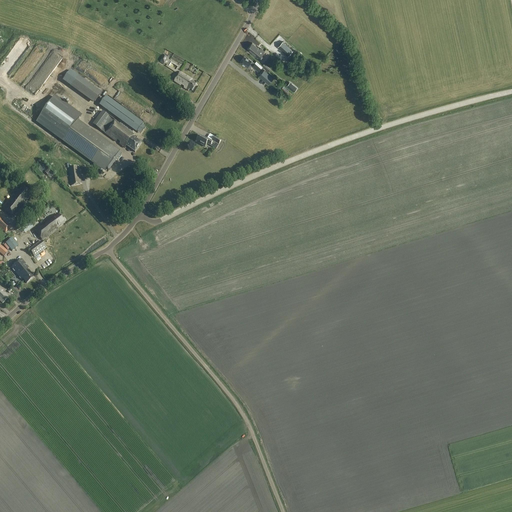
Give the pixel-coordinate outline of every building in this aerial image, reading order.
[(348,42),(346,43),(349,50),(350,50),(355,48),(352,41),(348,42)] [(288,56),(293,51),(286,45),(283,42),(278,47),(288,56)] [(252,43),(247,49),(252,53),(252,54),(262,62),(265,58),(261,56),(264,52),(260,48),(260,49),(252,43)] [(243,57),(240,63),(244,65),(245,66),(246,67),(247,67),(250,68),(251,66),(252,66),(253,67),(258,72),(261,69),(262,67),(256,62),(255,63),(248,59),(243,57)] [(269,83),(274,79),(264,70),(260,74),(269,83)] [(174,82),(180,86),(181,85),(184,87),(184,89),(188,92),(190,90),(192,91),(197,85),(192,81),(192,80),(180,72),(174,82)] [(158,81),(167,87),(170,82),(161,75),(158,81)] [(136,132),(137,132),(140,134),(146,127),(142,125),(142,124),(125,111),(125,110),(106,96),(99,105),(136,132)] [(55,97),(37,123),(62,141),(105,172),(109,167),(111,168),(121,153),(119,152),(120,151),(91,130),(78,121),(81,116),(55,97)] [(93,125),(105,134),(116,142),(117,141),(120,143),(119,144),(125,149),(127,147),(135,153),(142,144),(134,138),(135,136),(112,119),(102,112),(93,125)] [(207,144),(211,146),(216,149),(221,141),(214,137),(212,141),(205,138),(205,139),(200,136),(196,142),(205,147),(207,144)] [(81,176),(77,164),(75,165),(75,166),(69,168),(69,167),(67,168),(71,178),(72,178),(75,187),(83,184),(80,176),(81,176)] [(26,201),(31,194),(23,187),(15,197),(15,196),(3,210),(13,218),(27,202),(26,201)] [(65,224),(59,215),(52,220),(52,219),(45,223),(46,225),(43,227),(42,226),(35,231),(43,241),(59,229),(59,228),(65,224)] [(0,228),(5,233),(10,227),(0,218),(0,228)] [(36,223),(32,219),(29,221),(29,220),(27,222),(23,226),(20,222),(15,226),(18,229),(16,230),(19,235),(29,228),(28,227),(32,224),(32,225),(36,223)] [(12,238),(5,244),(12,252),(18,246),(12,238)] [(30,251),(34,257),(46,248),(42,242),(33,248),(30,251)] [(0,253),(4,257),(8,252),(0,244),(0,253)] [(18,276),(27,269),(29,268),(22,260),(11,268),(18,276)] [(34,278),(27,269),(18,276),(21,280),(23,279),(26,284),(34,278)] [(0,301),(3,304),(9,297),(3,291),(3,292),(0,289),(0,301)]
